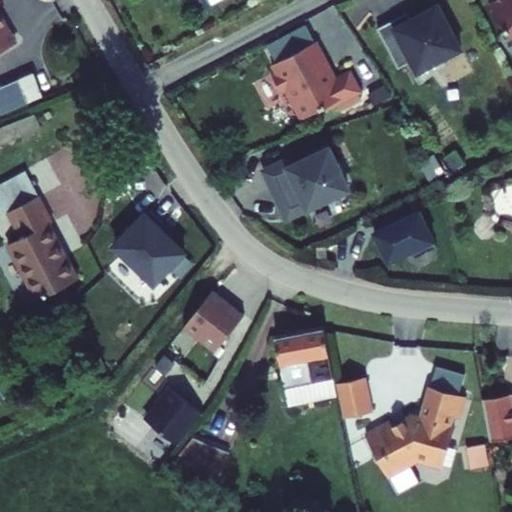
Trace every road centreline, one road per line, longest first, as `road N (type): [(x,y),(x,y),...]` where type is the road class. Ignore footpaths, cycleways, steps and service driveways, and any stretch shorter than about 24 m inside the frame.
road 1 (residential): [(136,90),(230,229),(275,267),(382,301),(511,313)]
road 2 (residential): [(136,90),(315,0)]
